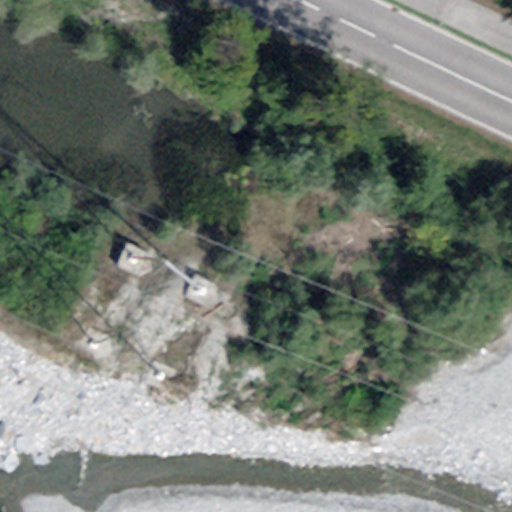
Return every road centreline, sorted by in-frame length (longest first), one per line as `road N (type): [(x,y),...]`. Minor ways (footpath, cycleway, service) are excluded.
road 1 (secondary): [(511,112),(281,0)]
road 2 (track): [(0,331),(86,398),(152,511)]
